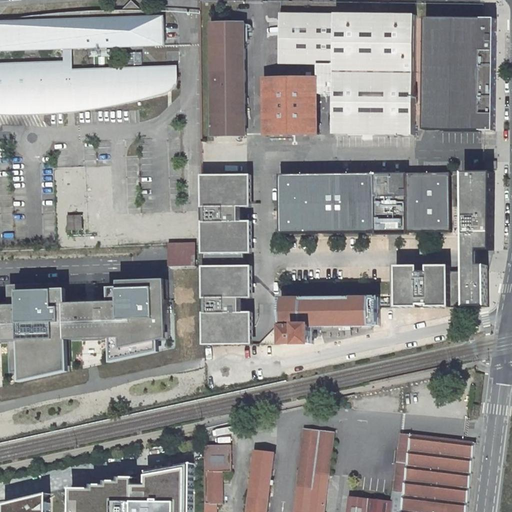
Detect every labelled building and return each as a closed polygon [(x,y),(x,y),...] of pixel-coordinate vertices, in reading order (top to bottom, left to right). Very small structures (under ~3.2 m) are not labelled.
[(0,48),(5,48),(5,51),(65,49),(73,48),(89,48),(89,44),(94,44),(94,54),(110,54),(109,43),(114,43),(114,47),(165,45),(166,40),(166,30),(164,18),(151,18),(132,0),(123,11),(95,11),(74,12),(39,15),(0,20),(0,48)] [(335,135),(416,136),(417,15),(289,14),(288,64),(319,65),(319,78),(266,79),(267,136),(319,135),(319,95),(336,95),(335,135)] [(289,14),(281,14),(281,64),(288,64),(289,14)] [(485,19),(427,18),(426,130),(495,131),(497,19),(485,19)] [(214,137),(247,136),(246,23),(213,23),(214,137)] [(73,48),(65,49),(65,66),(65,72),(74,71),(73,48)] [(65,66),(0,68),(0,110),(7,111),(39,111),(74,109),(74,99),(81,98),(81,108),(109,104),(129,101),(151,96),(168,92),(167,68),(135,69),(135,65),(142,65),(142,52),(127,52),(127,69),(74,71),(65,72),(65,66)] [(178,68),(167,68),(168,92),(171,90),(175,87),(179,81),(179,78),(178,68)] [(497,162),(485,162),(485,170),(497,170),(497,162)] [(494,250),(494,173),(466,174),(467,272),(468,307),(488,307),(488,281),(488,267),(481,267),(481,258),(481,250),(494,250)] [(408,175),(408,231),(452,231),(451,174),(408,175)] [(408,231),(408,175),(282,176),(282,232),(408,231)] [(206,345),(254,344),(253,314),(241,314),(241,299),(254,298),(254,267),(244,267),(244,253),(253,253),(253,222),(240,222),(240,207),(252,207),(252,176),(204,177),(205,266),(206,345)] [(69,216),(69,230),(83,229),(82,216),(69,216)] [(196,266),(196,244),(170,244),(170,267),(196,266)] [(422,267),(398,268),(399,308),(468,307),(467,272),(455,272),(455,266),(430,267),(431,274),(422,274),(422,267)] [(0,343),(1,343),(12,342),(14,374),(21,372),(22,383),(72,371),(71,339),(81,339),(102,338),(112,338),(112,364),(161,353),(160,341),(171,339),(168,281),(113,283),(113,288),(104,288),(104,301),(67,302),(66,290),(54,289),(53,284),(7,285),(8,304),(0,304),(0,343)] [(314,327),(381,325),(381,297),(283,299),(284,344),(314,344),(314,327)] [(206,445),(233,445),(236,445),(235,421),(206,428),(206,445)] [(325,511),(335,433),(305,429),(295,511),(325,511)] [(467,511),(476,443),(401,433),(392,502),(351,497),(348,511),(467,511)] [(233,445),(206,445),(206,511),(217,511),(218,503),(223,503),(223,471),(233,471),(233,445)] [(274,470),(276,453),(257,451),(248,511),(268,511),(271,490),(274,490),(277,470),(274,470)] [(192,511),(193,463),(178,466),(178,470),(174,471),(174,466),(170,467),(167,468),(167,472),(163,473),(163,469),(148,472),(148,485),(136,485),(136,479),(137,479),(137,478),(122,478),(122,482),(108,481),(108,485),(95,485),(95,489),(73,489),(72,511),(192,511)] [(49,511),(50,504),(48,506),(43,500),(50,495),(50,494),(6,504),(6,511),(49,511)]
